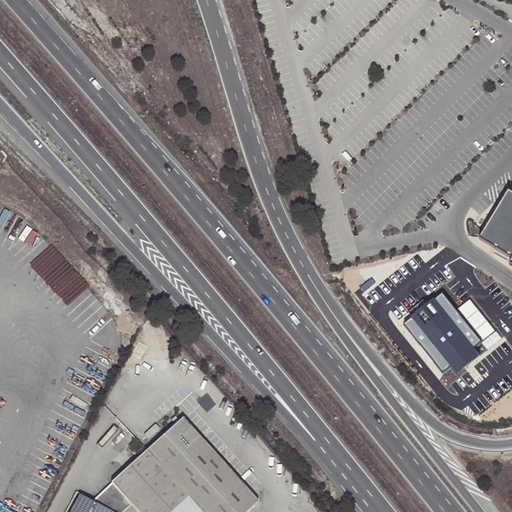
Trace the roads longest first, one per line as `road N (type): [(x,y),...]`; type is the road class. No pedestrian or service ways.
road 1 (motorway): [(423,480),(13,0)]
road 2 (motorway): [(0,53),(196,280),(333,455)]
road 3 (motorway): [(0,104),(333,455)]
road 4 (primary): [(480,511),(338,329),(287,240)]
road 5 (primary): [(511,443),(484,445),(435,425),(346,324),(287,240)]
road 6 (primary): [(287,240),(205,0)]
road 7 (unclassified): [(511,280),(452,231),(511,159)]
